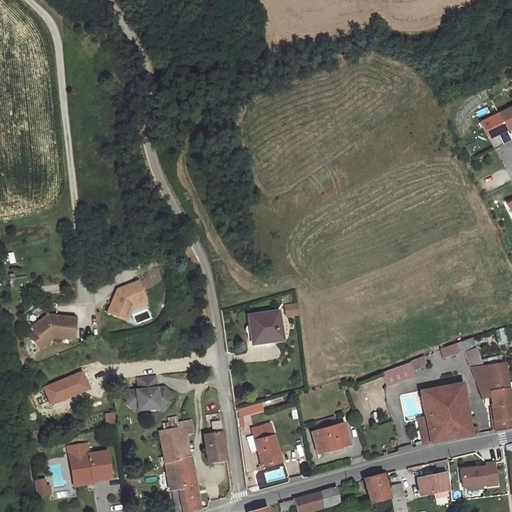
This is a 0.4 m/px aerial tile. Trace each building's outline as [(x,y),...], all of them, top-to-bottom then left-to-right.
[(511,106),(498,114),(506,130),(511,126),(511,106)] [(498,114),(480,122),(488,139),(494,136),(506,130),(498,114)] [(506,130),(494,136),(499,147),(511,141),(506,130)] [(145,300),(138,281),(117,289),(107,312),(122,319),(125,312),(130,310),(132,305),(145,300)] [(145,300),(132,305),(130,310),(147,304),(145,300)] [(297,304),(285,306),(286,316),(298,314),(297,304)] [(41,307),(25,319),(32,327),(47,315),(41,307)] [(125,321),(130,310),(125,312),(122,319),(125,321)] [(278,311),(248,315),(252,344),(282,339),(278,311)] [(75,319),(47,315),(32,327),(31,328),(34,332),(44,344),(53,337),(70,339),(71,332),(74,330),(75,319)] [(508,342),(504,327),(494,330),(498,345),(508,342)] [(34,332),(28,336),(38,349),(44,344),(34,332)] [(472,338),(440,349),(443,356),(475,345),(472,338)] [(476,348),(465,351),(473,373),(472,374),(476,383),(477,383),(481,393),(491,392),(491,397),(495,431),(511,427),(511,414),(508,391),(504,363),(502,363),(490,365),(489,359),(480,361),(476,348)] [(423,356),(410,361),(413,370),(426,365),(423,356)] [(500,357),(489,359),(490,365),(502,363),(500,357)] [(415,376),(413,370),(410,361),(400,365),(405,379),(415,376)] [(400,365),(380,372),(386,387),(405,379),(400,365)] [(156,375),(138,377),(139,390),(129,391),(124,397),(128,400),(126,403),(134,410),(138,405),(139,405),(139,409),(159,408),(163,411),(169,403),(166,401),(172,393),(164,387),(160,393),(155,393),(155,389),(157,389),(156,375)] [(430,443),(478,434),(477,427),(470,427),(462,382),(460,383),(457,383),(420,391),(425,416),(430,443)] [(260,403),(247,406),(249,414),(262,410),(260,403)] [(247,406),(237,409),(240,427),(243,427),(242,416),(249,414),(247,406)] [(114,413),(106,414),(107,424),(115,423),(114,413)] [(425,416),(417,418),(422,445),(430,443),(425,416)] [(164,423),(165,430),(183,427),(182,421),(178,422),(177,417),(167,419),(168,422),(164,423)] [(334,417),(316,422),(318,430),(311,432),(317,453),(349,444),(343,423),(336,425),(334,417)] [(191,420),(182,421),(183,427),(185,435),(187,435),(194,434),(191,420)] [(227,460),(221,421),(213,422),(214,433),(208,434),(211,451),(206,452),(207,462),(227,460)] [(269,423),(251,428),(253,435),(257,450),(261,464),(259,464),(259,466),(257,467),(258,471),(263,469),(262,467),(280,461),(269,423)] [(165,430),(159,431),(165,464),(191,458),(187,435),(185,435),(183,427),(165,430)] [(257,450),(253,435),(246,437),(250,452),(257,450)] [(89,452),(88,443),(68,446),(69,455),(89,452)] [(89,452),(69,455),(73,477),(91,474),(92,480),(111,477),(107,451),(89,454),(89,452)] [(193,468),(191,458),(165,464),(167,475),(193,468)] [(449,472),(448,459),(434,462),(436,474),(444,473),(449,472)] [(484,467),(460,470),(462,487),(486,485),(486,487),(497,486),(494,464),(484,465),(484,467)] [(178,488),(182,511),(190,511),(200,509),(199,506),(193,468),(167,475),(170,490),(171,490),(178,488)] [(427,476),(417,478),(420,494),(433,492),(445,490),(447,489),(444,473),(436,474),(429,475),(427,476)] [(91,474),(73,477),(74,485),(93,483),(92,480),(91,474)] [(389,498),(383,474),(364,479),(370,503),(389,498)] [(43,479),(34,480),(35,487),(44,486),(43,479)] [(401,484),(389,486),(393,511),(406,511),(401,484)] [(44,486),(35,487),(36,495),(50,493),(49,485),(44,486)] [(339,501),(336,487),(320,492),(322,506),(339,501)] [(171,490),(174,511),(182,511),(178,488),(171,490)] [(445,490),(433,492),(434,498),(447,495),(445,490)] [(320,492),(279,503),(281,511),(296,507),(297,511),(304,511),(322,506),(320,492)]
